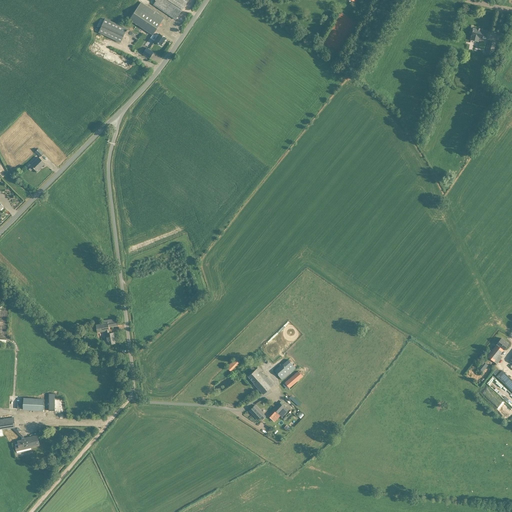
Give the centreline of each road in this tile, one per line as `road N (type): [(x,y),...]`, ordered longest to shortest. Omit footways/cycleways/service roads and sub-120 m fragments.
road 1 (unclassified): [(132,390),(108,172),(121,111)]
road 2 (unclassified): [(0,232),(121,111)]
road 3 (unclassified): [(132,390),(145,401),(238,410),(275,389)]
road 4 (unclassified): [(121,111),(206,0)]
